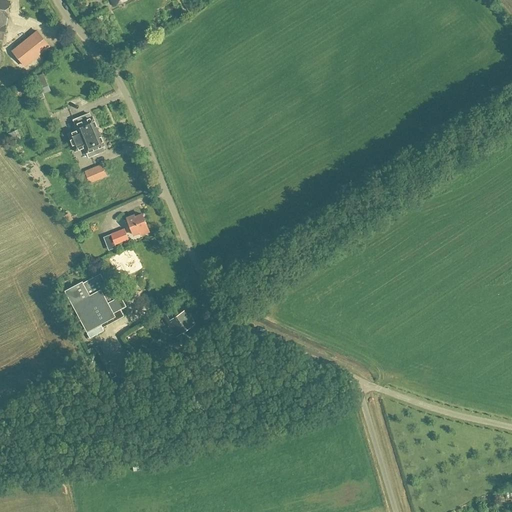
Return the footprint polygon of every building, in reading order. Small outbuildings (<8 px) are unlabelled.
[(0,0),(0,17),(5,19),(6,19),(9,2),(0,0)] [(49,46),(37,31),(13,51),(25,66),(49,46)] [(43,72),(18,96),(24,101),(32,93),(35,100),(51,91),(43,72)] [(68,89),(45,98),(50,111),(73,103),(68,89)] [(72,143),(99,132),(93,117),(91,118),(89,113),(73,120),(75,124),(77,130),(68,134),(72,143)] [(105,145),(99,132),(72,143),(75,151),(84,148),(86,153),(87,153),(89,157),(105,151),(103,146),(105,145)] [(106,176),(102,164),(85,171),(90,182),(106,176)] [(134,214),(127,217),(133,234),(139,232),(140,235),(149,231),(143,215),(136,218),(134,214)] [(125,228),(111,233),(115,244),(129,239),(125,228)] [(110,291),(101,273),(83,282),(82,281),(65,290),(87,332),(101,324),(101,325),(87,333),(90,338),(104,330),(102,327),(124,316),(120,309),(126,306),(120,295),(116,288),(110,291)] [(168,310),(163,313),(177,335),(194,324),(184,309),(173,317),(168,310)] [(172,338),(161,345),(159,347),(164,352),(166,351),(176,344),(172,338)] [(100,344),(95,347),(99,354),(104,351),(100,344)]
